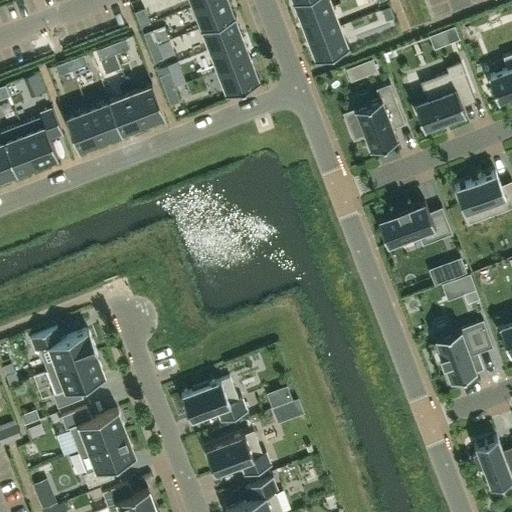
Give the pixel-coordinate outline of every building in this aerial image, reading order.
[(227,0),(205,0),(193,5),(201,26),(199,27),(200,27),(234,14),(234,13),(233,14),(227,0)] [(293,0),(300,18),(332,5),(330,0),(293,0)] [(332,5),(300,18),(307,37),(339,24),(332,5)] [(389,5),(381,8),(385,20),(394,17),(389,5)] [(144,7),(134,11),(140,25),(149,22),(144,7)] [(201,27),(209,48),(241,36),(233,15),(234,14),(200,27),(201,27)] [(453,23),(443,27),(448,40),(458,36),(453,23)] [(339,24),(307,37),(315,56),(313,57),(314,57),(348,44),(348,43),(347,44),(339,24)] [(152,29),(142,32),(148,47),(158,43),(152,29)] [(241,36),(209,48),(217,70),(250,57),(241,36)] [(125,37),(111,43),(115,53),(129,47),(125,37)] [(115,53),(111,43),(96,48),(100,58),(115,53)] [(158,43),(148,47),(154,61),(163,58),(158,43)] [(486,74),(495,100),(511,93),(511,51),(502,55),(506,66),(486,74)] [(83,54),(69,59),(72,69),(87,63),(83,54)] [(258,78),(250,57),(217,70),(225,91),(224,91),(224,92),(259,78),(258,78)] [(361,62),(365,73),(376,69),(371,58),(361,62)] [(69,59),(54,65),(58,74),(72,69),(69,59)] [(414,102),(423,127),(439,121),(449,118),(449,117),(464,112),(460,99),(473,94),(460,60),(446,66),(447,70),(420,81),(426,97),(414,102)] [(168,71),(159,75),(164,89),(174,86),(168,71)] [(151,82),(130,90),(142,123),(163,115),(164,116),(165,116),(151,81),(151,82)] [(379,97),(354,106),(359,118),(348,122),(354,137),(365,133),(370,148),(396,137),(392,126),(405,122),(389,82),(375,87),(379,97)] [(5,83),(0,84),(0,98),(9,95),(5,83)] [(174,86),(164,89),(170,104),(179,100),(174,86)] [(142,123),(130,90),(109,99),(108,97),(108,98),(121,132),(122,132),(121,131),(142,123)] [(108,99),(87,107),(99,139),(120,131),(121,132),(108,98),(108,99)] [(21,122),(36,164),(56,156),(57,157),(58,157),(50,137),(62,132),(62,133),(63,133),(52,105),(51,106),(52,107),(40,111),(41,114),(21,122)] [(99,139),(87,107),(66,115),(65,114),(64,114),(78,149),(79,149),(78,147),(99,139)] [(21,122),(0,130),(16,173),(17,172),(16,171),(36,164),(21,122)] [(0,130),(0,129),(0,177),(15,172),(16,173),(0,130)] [(470,179),(454,185),(463,210),(482,203),(487,214),(511,204),(511,180),(511,178),(500,183),(495,169),(479,175),(478,175),(478,176),(471,179),(471,178),(469,178),(470,179)] [(424,198),(376,217),(387,243),(418,232),(422,243),(452,231),(441,204),(428,209),(424,198)] [(443,262),(449,277),(466,271),(460,256),(443,262)] [(474,288),(462,292),(464,297),(471,300),(477,298),(474,288)] [(483,318),(434,336),(449,378),(476,368),(471,353),(493,345),(483,318)] [(511,319),(498,325),(508,352),(511,350),(511,319)] [(57,324),(29,336),(29,337),(30,336),(35,348),(38,347),(47,370),(96,351),(97,351),(88,328),(87,329),(86,327),(60,338),(55,326),(57,326),(57,324)] [(47,370),(54,390),(51,391),(57,406),(83,396),(78,384),(104,374),(96,351),(47,370)] [(5,373),(9,383),(18,379),(15,370),(5,373)] [(193,388),(181,393),(190,417),(216,407),(221,419),(219,419),(220,420),(248,409),(247,408),(246,409),(241,396),(238,397),(229,375),(208,383),(207,380),(192,386),(193,388)] [(304,410),(298,396),(272,406),(277,420),(304,410)] [(117,407),(90,417),(86,405),(60,415),(65,428),(67,427),(76,450),(126,430),(117,407)] [(15,422),(0,427),(0,440),(1,443),(21,436),(15,422)] [(262,451),(253,428),(204,447),(213,471),(240,461),(244,473),(243,473),(243,474),(271,463),(271,462),(270,463),(265,450),(262,451)] [(76,450),(85,472),(83,473),(88,486),(113,477),(108,464),(135,453),(126,430),(76,450)] [(477,452),(472,454),(478,469),(482,467),(489,485),(511,476),(511,449),(503,452),(496,434),(473,443),(477,452)] [(226,511),(279,511),(282,511),(274,490),(277,489),(272,476),(273,476),(273,475),(245,486),(246,486),(251,497),(224,508),(226,511)] [(101,490),(109,511),(144,511),(156,508),(147,487),(132,493),(126,480),(101,490)] [(52,493),(39,498),(43,507),(55,502),(52,493)]
